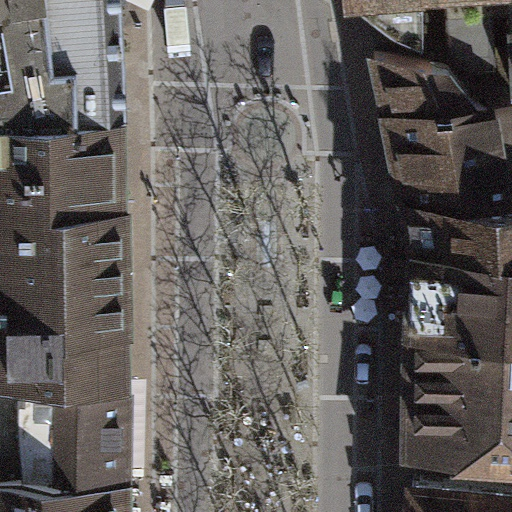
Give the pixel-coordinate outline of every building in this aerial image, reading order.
[(0,0),(0,103),(124,100),(118,0),(0,0)] [(369,0),(400,23),(426,34),(425,0),(369,0)] [(511,0),(451,0),(454,47),(511,82),(511,0)] [(511,194),(511,124),(510,114),(474,95),(451,58),(376,49),(398,155),(407,192),(511,194)] [(0,361),(129,370),(126,156),(126,140),(124,100),(0,103),(0,361)] [(511,194),(407,192),(415,239),(502,244),(511,244),(511,194)] [(414,325),(511,326),(511,244),(502,244),(415,239),(414,325)] [(511,326),(414,325),(412,441),(463,443),(511,446),(511,326)] [(0,459),(11,458),(127,459),(129,370),(0,361),(0,459)] [(11,458),(0,459),(0,511),(128,511),(127,459),(11,458)] [(511,511),(511,483),(414,473),(411,511),(511,511)]
